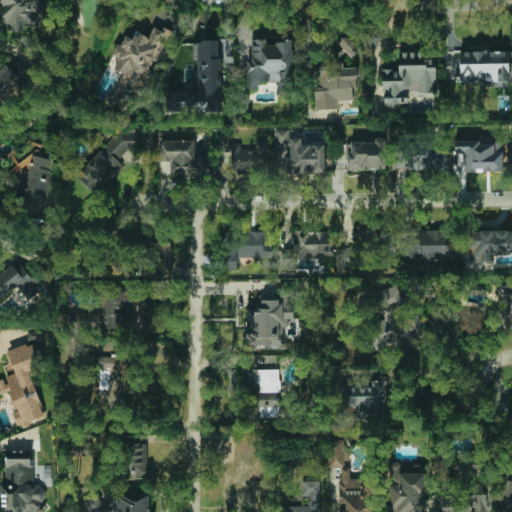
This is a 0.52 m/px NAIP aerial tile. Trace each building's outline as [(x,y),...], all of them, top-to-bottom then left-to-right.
[(38,0),(0,0),(0,1),(1,24),(11,24),(11,33),(23,32),(23,27),(39,26),(38,0)] [(169,32),(155,25),(150,37),(136,31),(133,38),(124,35),(115,56),(119,58),(114,69),(124,73),(120,84),(142,93),(169,32)] [(359,50),(345,36),(338,44),(352,57),(359,50)] [(221,58),(232,56),(229,39),(218,41),(221,58)] [(292,41),(267,40),(267,39),(252,39),(252,60),(247,60),(247,89),(259,90),(259,82),(278,82),(278,94),(291,94),(292,41)] [(198,91),(165,91),(166,113),(181,112),(181,107),(198,107),(198,112),(221,112),(220,41),(197,41),(198,91)] [(509,82),(509,51),(460,51),(461,82),(509,82)] [(383,110),(400,109),(400,103),(408,103),(408,93),(436,92),(435,59),(424,59),(424,52),(399,53),(399,70),(383,70),(383,110)] [(27,68),(16,56),(0,71),(0,111),(28,84),(19,75),(27,68)] [(315,110),(338,109),(338,101),(353,101),(352,88),(357,88),(356,67),(343,68),(343,61),(314,62),(315,110)] [(137,139),(124,126),(77,176),(98,196),(112,182),(110,180),(124,166),(118,160),(137,139)] [(325,143),(302,144),(302,137),(290,138),(290,156),(284,156),(285,174),(326,173),(325,143)] [(160,141),(160,162),(170,161),(170,176),(208,174),(207,148),(195,148),(194,140),(160,141)] [(351,141),(351,152),(347,152),(348,170),(386,169),(385,141),(351,141)] [(503,172),(503,142),(455,142),(455,153),(465,153),(465,172),(503,172)] [(448,170),(447,145),(402,147),(403,171),(448,170)] [(54,158),(24,155),(22,168),(17,168),(13,194),(25,196),(24,205),(48,208),(54,158)] [(406,258),(449,259),(449,229),(406,229),(406,258)] [(340,247),(341,268),(364,267),(364,254),(396,253),(395,239),(387,239),(387,230),(352,230),(352,247),(340,247)] [(332,258),(333,231),(293,231),(293,257),(332,258)] [(468,263),(493,263),(493,254),(511,254),(511,231),(469,231),(468,263)] [(122,233),(122,250),(158,251),(158,272),(170,272),(171,241),(163,241),(163,233),(122,233)] [(265,233),(224,233),(225,269),(238,269),(237,258),(273,258),(272,245),(265,245),(265,233)] [(41,290),(18,260),(0,274),(0,296),(2,299),(18,288),(28,300),(41,290)] [(366,294),(381,347),(421,336),(419,330),(411,332),(397,285),(366,294)] [(101,314),(62,312),(62,327),(126,329),(127,306),(144,307),(145,293),(102,292),(101,314)] [(511,328),(511,294),(502,294),(502,328),(511,328)] [(248,345),(278,345),(278,326),(283,326),(283,300),(255,300),(255,309),(248,309),(248,345)] [(31,371),(38,370),(39,361),(44,359),(42,350),(34,349),(33,345),(28,344),(8,350),(7,356),(10,364),(4,366),(7,377),(0,379),(0,393),(10,391),(10,394),(14,408),(14,414),(17,425),(28,426),(29,426),(30,421),(43,417),(43,415),(31,371)] [(100,406),(126,406),(127,356),(86,356),(86,370),(100,370),(100,406)] [(250,370),(250,409),(281,409),(280,369),(250,370)] [(387,380),(371,380),(371,387),(342,386),(341,408),(356,408),(355,419),(374,420),(375,412),(386,413),(387,380)] [(348,451),(344,452),(344,440),(328,440),(328,467),(348,466),(348,451)] [(123,444),(124,478),(147,478),(146,444),(123,444)] [(2,511),(38,511),(38,501),(45,501),(45,485),(32,485),(32,452),(2,452),(2,511)] [(481,473),(482,462),(469,460),(468,471),(481,473)] [(236,463),(222,463),(221,511),(238,511),(262,511),(263,496),(251,496),(251,479),(236,479),(236,463)] [(389,511),(424,511),(425,463),(390,463),(389,511)] [(339,504),(341,504),(340,511),(371,511),(372,480),(350,480),(350,467),(340,467),(339,504)] [(502,511),(511,511),(511,480),(503,481),(502,511)] [(320,511),(320,481),(302,481),(302,496),(308,496),(308,506),(280,506),(280,511),(320,511)] [(470,511),(471,511),(485,510),(485,485),(470,485),(470,494),(442,495),(442,511),(470,511)] [(149,511),(149,495),(119,495),(120,502),(114,502),(113,511),(149,511)]
